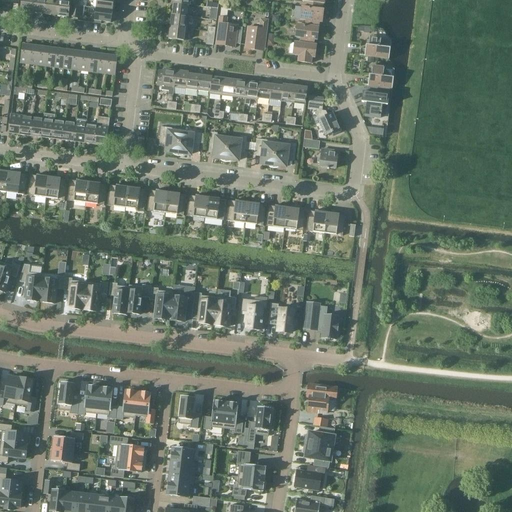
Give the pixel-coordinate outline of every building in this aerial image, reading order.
[(21,0),(20,11),(33,13),(34,0),(21,0)] [(46,0),(34,0),(33,13),(45,14),(46,0)] [(46,0),(45,14),(56,16),(58,0),(55,0),(46,0)] [(71,2),(58,0),(56,16),(69,17),(71,2)] [(97,0),(96,8),(113,11),(113,0),(97,0)] [(303,0),(303,2),(315,3),(314,8),(322,9),(323,4),(324,5),(324,0),(303,0)] [(306,20),(305,26),(318,28),(320,19),(322,19),(324,10),(312,9),(313,3),(303,2),(303,7),(302,7),(301,19),(306,20)] [(173,4),(172,15),(188,17),(190,5),(173,4)] [(78,19),(80,6),(78,6),(73,6),(72,18),(78,19)] [(111,23),(113,11),(96,8),(94,23),(101,24),(102,22),(111,23)] [(172,15),(170,27),(187,29),(188,17),(172,15)] [(227,24),(228,18),(219,17),(215,46),(235,48),(238,25),(227,24)] [(264,52),(269,20),(260,19),(258,28),(247,27),(244,49),(264,52)] [(301,38),(300,43),(314,45),(315,36),(317,37),(318,28),(305,26),(297,25),(296,37),(301,38)] [(187,29),(170,27),(169,39),(185,41),(187,29)] [(213,45),(215,33),(208,32),(206,44),(213,45)] [(381,38),(370,37),(368,49),(361,48),(360,55),(368,56),(372,57),(374,57),(389,59),(390,48),(387,48),(381,39),(381,38)] [(314,45),(300,43),(295,43),(293,55),(299,56),(298,62),(311,63),(312,54),(315,55),(316,45),(314,45)] [(20,64),(29,65),(31,46),(23,45),(20,64)] [(29,65),(38,66),(40,47),(31,46),(29,65)] [(49,48),(40,47),(38,66),(46,67),(49,48)] [(46,67),(55,68),(57,49),(49,48),(46,67)] [(55,68),(63,69),(66,50),(57,49),(55,68)] [(63,69),(72,70),(74,51),(66,50),(63,69)] [(72,70),(81,71),(83,52),(74,51),(72,70)] [(92,53),(83,52),(81,71),(89,73),(92,53)] [(89,73),(98,74),(100,55),(92,53),(89,73)] [(98,74),(106,75),(109,56),(100,55),(98,74)] [(117,57),(109,56),(106,75),(115,76),(117,57)] [(363,85),(392,89),(394,78),(393,78),(394,69),(384,68),(373,66),(371,79),(364,78),(363,85)] [(159,70),(157,86),(162,87),(161,90),(169,91),(169,95),(173,96),(174,88),(176,71),(164,70),(164,71),(159,70)] [(188,73),(176,71),(174,88),(186,89),(188,73)] [(186,89),(198,91),(200,74),(188,73),(186,89)] [(198,91),(210,92),(212,77),(212,76),(200,74),(198,91)] [(209,94),(222,96),(224,79),(212,77),(210,92),(209,94)] [(222,96),(233,97),(236,80),(224,79),(222,96)] [(248,82),(236,80),(233,97),(245,99),(248,82)] [(258,100),(258,98),(260,84),(248,82),(245,99),(245,105),(250,106),(251,99),(258,100)] [(260,82),(260,84),(258,98),(269,100),(272,83),(260,82)] [(269,100),(281,101),(283,85),(272,83),(269,100)] [(295,86),(283,85),(281,101),(293,103),(295,86)] [(308,88),(295,86),(293,103),(305,105),(308,88)] [(389,95),(363,92),(362,102),(367,103),(365,116),(380,118),(381,113),(382,113),(382,110),(381,110),(382,105),(388,106),(389,95)] [(324,99),(310,97),(308,110),(317,111),(316,115),(318,120),(326,136),(329,135),(330,137),(341,132),(332,113),(328,115),(326,111),(322,111),(324,99)] [(112,100),(101,99),(100,105),(111,107),(112,100)] [(44,114),(44,119),(41,138),(52,139),(54,120),(55,116),(44,114)] [(9,134),(20,135),(22,116),(11,115),(9,134)] [(20,135),(31,137),(33,118),(22,116),(20,135)] [(98,117),(97,126),(95,145),(106,146),(110,119),(98,117)] [(44,119),(33,118),(31,137),(41,138),(44,119)] [(76,123),(73,142),(84,143),(87,124),(86,124),(87,121),(76,119),(76,123)] [(52,139),(63,141),(65,122),(54,120),(52,139)] [(76,123),(65,122),(63,141),(73,142),(76,123)] [(97,126),(87,124),(84,143),(95,145),(97,126)] [(181,131),(182,130),(161,127),(160,140),(167,141),(166,152),(172,153),(173,154),(175,155),(176,155),(178,156),(181,131)] [(201,134),(181,131),(178,156),(180,156),(182,156),(183,155),(184,154),(191,155),(192,144),(200,145),(201,134)] [(225,162),(226,162),(229,137),(217,136),(217,133),(211,133),(210,145),(215,146),(214,158),(220,159),(221,160),(222,161),(224,161),(225,162)] [(240,139),(229,137),(226,162),(228,162),(229,162),(231,161),(232,160),(238,161),(240,149),(245,150),(247,137),(241,136),(240,139)] [(273,168),(277,142),(257,139),(255,152),(263,153),(261,164),(268,165),(269,166),(270,167),(271,168),(273,168)] [(320,142),(304,140),(303,148),(319,150),(320,142)] [(296,144),(277,142),(273,168),(274,168),(275,168),(277,168),(278,167),(280,166),(286,167),(287,156),(295,157),(296,144)] [(336,169),(338,152),(322,150),(321,157),(318,157),(317,163),(320,163),(320,167),(327,168),(327,169),(329,169),(329,168),(336,169)] [(0,192),(6,193),(9,171),(2,170),(2,172),(0,171),(0,192)] [(16,172),(9,171),(6,193),(25,195),(27,175),(16,174),(16,172)] [(28,196),(46,198),(49,176),(42,175),(42,177),(31,175),(28,196)] [(56,177),(49,176),(46,198),(64,200),(67,180),(56,179),(56,177)] [(68,201),(86,203),(89,181),(82,180),(81,182),(70,181),(68,201)] [(96,182),(89,181),(86,203),(104,206),(107,185),(96,184),(96,182)] [(107,206),(126,208),(129,186),(121,185),(121,187),(110,186),(107,206)] [(136,187),(129,186),(126,208),(144,211),(147,190),(136,189),(136,187)] [(147,211),(165,213),(168,192),(161,191),(161,192),(150,191),(147,211)] [(176,192),(168,192),(165,213),(184,216),(186,195),(175,194),(176,192)] [(187,216),(205,218),(208,197),(201,196),(201,197),(190,196),(187,216)] [(215,198),(208,197),(205,218),(224,221),(226,201),(215,199),(215,198)] [(227,221),(245,224),(248,202),(241,201),(240,202),(229,201),(227,221)] [(255,203),(248,202),(245,224),(263,226),(266,206),(255,204),(255,203)] [(267,226),(285,229),(288,207),(280,206),(280,208),(269,206),(267,226)] [(295,208),(288,207),(285,229),(303,231),(306,211),(295,209),(295,208)] [(306,231),(325,234),(327,212),(320,211),(320,213),(309,211),(306,231)] [(335,213),(327,212),(325,234),(343,236),(345,216),(334,214),(335,213)] [(0,291),(5,293),(10,277),(17,278),(20,266),(12,264),(12,266),(0,262),(0,291)] [(58,277),(64,277),(66,263),(59,263),(58,277)] [(20,278),(20,283),(27,283),(25,298),(27,299),(27,301),(37,302),(37,300),(40,300),(43,280),(43,275),(42,275),(43,267),(30,265),(30,266),(24,265),(20,278)] [(63,291),(70,292),(68,306),(70,307),(70,309),(80,310),(81,308),(83,308),(86,283),(72,281),(72,279),(64,278),(63,291)] [(43,280),(40,300),(42,300),(42,303),(54,304),(57,281),(43,280)] [(86,283),(83,308),(85,308),(85,311),(98,312),(100,295),(107,296),(108,283),(100,282),(100,285),(86,283)] [(108,296),(115,297),(113,314),(126,316),(127,314),(126,314),(129,288),(128,288),(117,286),(117,284),(110,283),(108,296)] [(126,314),(127,314),(139,315),(141,298),(149,299),(150,286),(142,285),(142,287),(129,286),(128,288),(129,288),(126,314)] [(149,299),(149,301),(156,302),(154,319),(167,320),(167,318),(169,318),(172,298),(173,293),(158,291),(158,289),(151,288),(151,286),(150,286),(149,299)] [(194,293),(193,306),(200,307),(198,322),(200,322),(200,324),(210,325),(211,323),(213,323),(216,298),(201,296),(202,294),(194,293)] [(242,299),(240,312),(247,313),(246,329),(260,331),(261,324),(262,325),(262,322),(263,309),(266,309),(267,298),(258,297),(259,297),(256,296),(256,297),(255,297),(254,301),(242,299)] [(216,298),(213,323),(215,324),(215,326),(228,327),(230,310),(235,311),(236,298),(230,297),(230,300),(216,298)] [(169,318),(172,319),(171,321),(184,322),(187,299),(172,298),(169,318)] [(306,305),(303,331),(317,332),(317,331),(322,332),(321,338),(336,340),(339,317),(326,316),(327,308),(320,307),(320,304),(306,303),(306,305)] [(271,304),(268,323),(279,324),(278,332),(290,333),(291,326),(293,327),(294,319),(292,318),(294,309),(278,307),(278,305),(271,304)] [(0,392),(0,405),(3,406),(3,403),(15,405),(20,380),(19,379),(19,377),(11,376),(10,378),(8,377),(5,393),(0,392)] [(20,380),(15,405),(27,407),(27,411),(34,412),(36,399),(29,398),(33,381),(20,378),(20,380)] [(58,405),(58,410),(70,412),(70,414),(77,415),(79,402),(72,402),(74,384),(61,383),(58,405)] [(79,402),(77,415),(85,416),(85,413),(97,415),(97,410),(100,388),(87,386),(85,403),(79,402)] [(309,388),(308,396),(310,396),(308,412),(317,413),(317,409),(327,411),(328,399),(335,399),(336,392),(336,389),(309,386),(309,388)] [(97,410),(97,415),(108,416),(108,419),(115,420),(117,407),(111,406),(113,389),(100,388),(97,410)] [(117,407),(115,420),(123,421),(123,418),(135,419),(136,417),(135,417),(135,415),(138,392),(125,390),(123,408),(117,407)] [(135,415),(135,417),(136,417),(146,418),(146,423),(154,424),(155,411),(149,410),(151,394),(138,392),(135,415)] [(181,397),(178,424),(190,425),(190,428),(197,429),(199,417),(192,416),(193,413),(193,409),(194,398),(181,397)] [(205,417),(203,430),(211,430),(211,428),(223,429),(226,402),(213,401),(211,418),(205,417)] [(226,402),(223,429),(234,430),(234,433),(241,434),(243,421),(236,421),(238,404),(236,404),(237,402),(230,401),(230,403),(226,402)] [(245,429),(243,449),(253,450),(255,435),(268,436),(271,409),(257,407),(256,418),(256,422),(256,423),(249,422),(248,429),(245,429)] [(29,417),(27,426),(37,427),(38,419),(29,417)] [(315,418),(313,426),(328,428),(330,420),(315,418)] [(0,424),(0,431),(1,432),(0,443),(26,446),(27,434),(11,432),(12,426),(0,424)] [(76,424),(75,431),(84,432),(85,425),(76,424)] [(305,436),(304,445),(307,445),(332,449),(334,437),(333,437),(335,430),(319,427),(318,434),(309,433),(308,436),(305,436)] [(52,439),(51,447),(52,447),(52,449),(73,452),(75,440),(83,441),(84,434),(71,432),(70,439),(54,437),(53,439),(52,439)] [(111,437),(109,445),(117,446),(116,458),(142,461),(144,448),(127,447),(128,439),(111,437)] [(0,462),(8,464),(8,457),(26,459),(27,446),(26,446),(0,443),(0,444),(0,462)] [(304,445),(302,454),(306,454),(305,458),(314,459),(313,466),(328,469),(330,462),(332,449),(307,445),(304,445)] [(172,447),(170,461),(192,463),(194,450),(172,447)] [(52,449),(51,462),(67,464),(66,470),(79,472),(80,465),(72,464),(73,452),(52,449)] [(238,452),(237,465),(239,465),(238,477),(264,480),(266,467),(249,466),(251,453),(238,452)] [(112,469),(111,477),(123,479),(124,471),(141,473),(142,461),(116,458),(114,469),(112,469)] [(170,461),(169,472),(195,475),(196,464),(192,463),(170,461)] [(297,471),(295,487),(318,491),(319,488),(322,489),(325,469),(313,467),(312,473),(306,472),(297,471)] [(0,492),(21,495),(21,494),(22,494),(23,485),(22,485),(22,483),(5,481),(7,469),(0,468),(0,492)] [(169,472),(168,483),(194,486),(195,475),(169,472)] [(234,488),(233,496),(245,497),(246,490),(263,492),(264,480),(238,477),(237,488),(234,488)] [(45,482),(44,494),(52,495),(53,486),(54,486),(54,483),(45,482)] [(168,483),(166,496),(190,498),(191,487),(193,487),(194,486),(168,483)] [(51,502),(50,511),(54,511),(62,511),(65,488),(54,486),(53,486),(52,495),(51,498),(51,502)] [(65,488),(62,511),(74,511),(76,494),(65,492),(66,488),(65,488)] [(0,492),(0,505),(5,506),(4,510),(13,511),(13,507),(20,508),(22,495),(21,495),(0,492)] [(76,494),(74,511),(85,511),(87,495),(76,494)] [(87,495),(85,511),(96,511),(99,496),(87,495)] [(99,496),(96,511),(108,511),(110,497),(99,496)] [(110,497),(108,511),(119,511),(121,497),(121,499),(110,497)] [(121,497),(119,511),(132,511),(133,511),(133,507),(134,498),(121,497)] [(297,501),(294,511),(317,511),(319,505),(324,506),(325,499),(312,497),(311,503),(297,501)]
